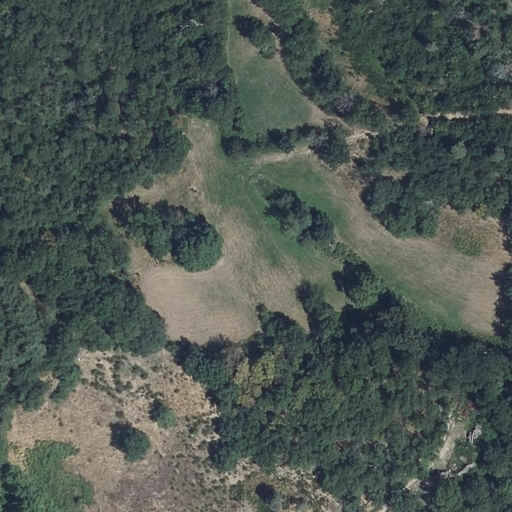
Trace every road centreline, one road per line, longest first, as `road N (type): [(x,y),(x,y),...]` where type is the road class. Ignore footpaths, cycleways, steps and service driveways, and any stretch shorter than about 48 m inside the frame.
road 1 (track): [(511,349),(462,354),(450,364),(425,456),(383,511)]
road 2 (track): [(511,114),(333,141)]
